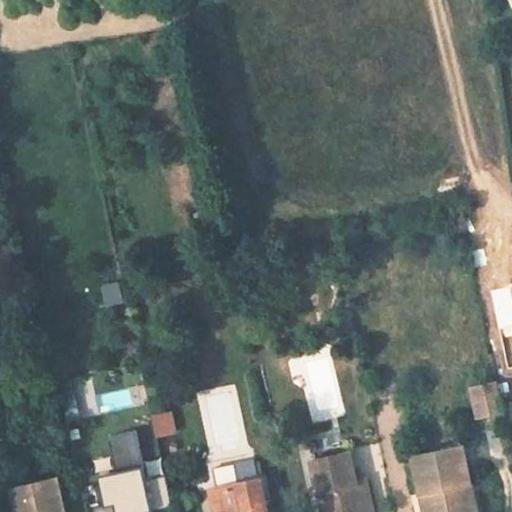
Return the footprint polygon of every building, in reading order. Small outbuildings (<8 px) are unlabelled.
[(122,282),(104,285),(107,307),(124,305),(122,282)] [(473,393),(479,426),(503,423),(497,389),(473,393)] [(140,391),(98,393),(99,409),(141,406),(140,391)] [(145,480),(135,432),(107,438),(116,475),(99,479),(105,507),(114,505),(115,511),(146,511),(152,511),(145,480)] [(375,511),(372,493),(359,495),(353,461),(322,468),(331,511),(375,511)] [(478,500),(470,462),(414,475),(422,511),(465,511),(464,503),(478,500)] [(65,511),(55,468),(15,479),(23,511),(65,511)] [(331,511),(322,468),(315,470),(324,511),(331,511)] [(145,480),(152,511),(171,507),(164,475),(145,480)] [(268,511),(261,482),(216,491),(221,511),(268,511)] [(480,511),(478,500),(464,503),(465,511),(480,511)]
